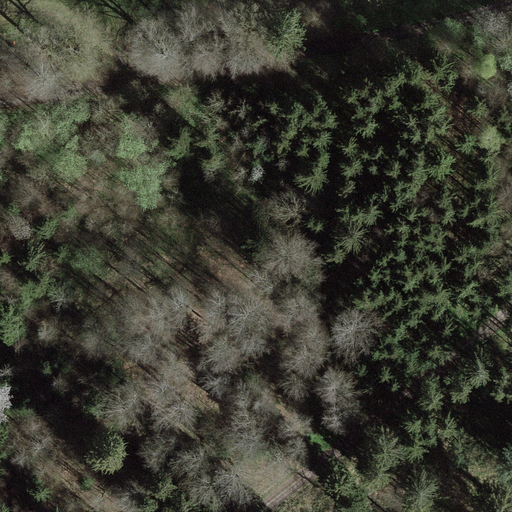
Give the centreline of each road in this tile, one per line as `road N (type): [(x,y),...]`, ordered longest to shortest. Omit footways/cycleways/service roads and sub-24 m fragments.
road 1 (track): [(0,103),(304,55),(511,5)]
road 2 (track): [(257,511),(511,309)]
